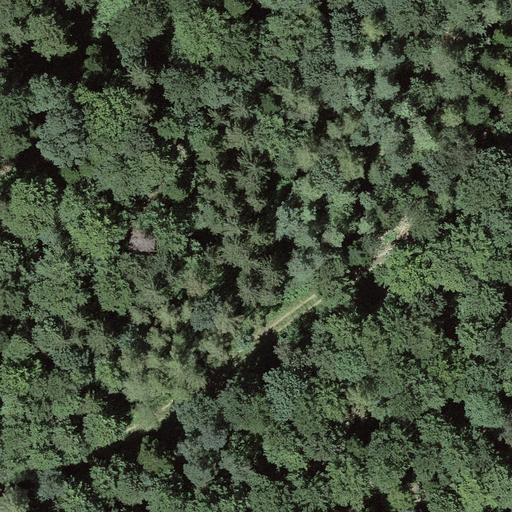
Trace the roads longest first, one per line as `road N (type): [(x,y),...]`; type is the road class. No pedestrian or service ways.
road 1 (track): [(511,178),(282,309),(147,422),(47,466),(0,472)]
road 2 (track): [(0,346),(113,480),(192,511)]
road 3 (track): [(46,395),(34,267),(11,157)]
